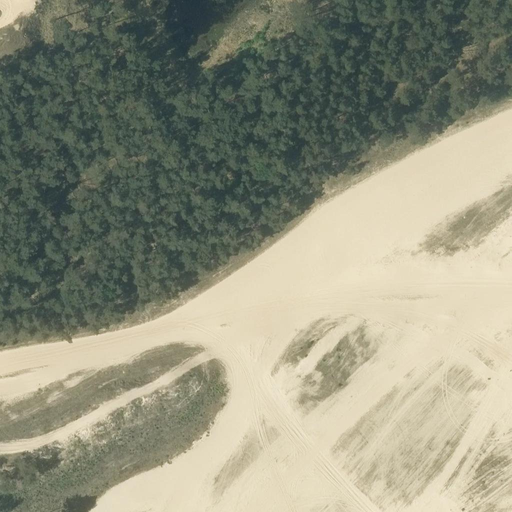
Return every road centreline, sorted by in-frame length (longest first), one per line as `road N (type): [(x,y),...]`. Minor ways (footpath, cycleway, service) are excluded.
road 1 (track): [(511,294),(320,298),(87,354),(0,366)]
road 2 (track): [(511,116),(353,198),(202,300),(87,354)]
road 3 (track): [(299,511),(433,375),(511,317)]
